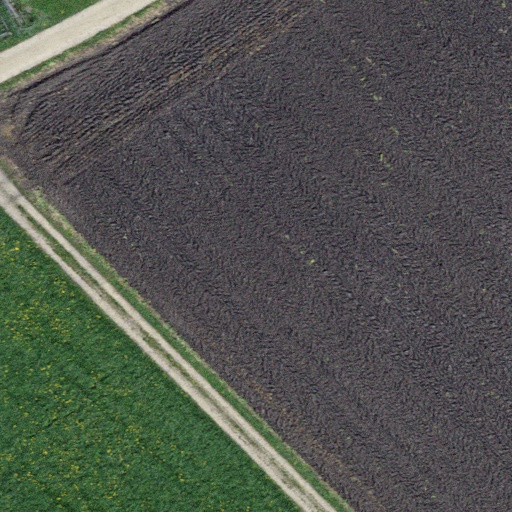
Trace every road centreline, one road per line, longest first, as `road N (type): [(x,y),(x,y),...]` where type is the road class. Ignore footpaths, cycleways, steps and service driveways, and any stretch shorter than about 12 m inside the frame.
road 1 (track): [(325,511),(0,166)]
road 2 (track): [(112,0),(0,67)]
